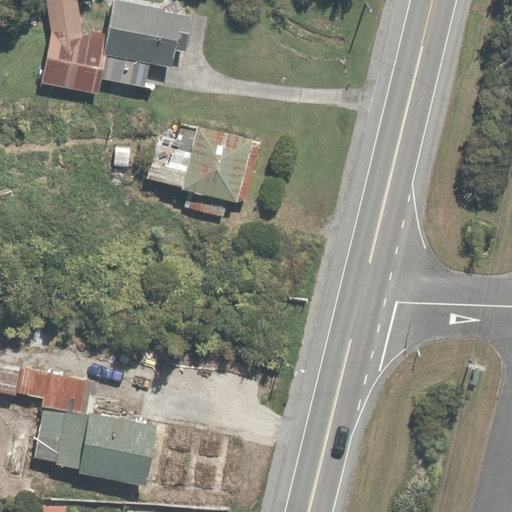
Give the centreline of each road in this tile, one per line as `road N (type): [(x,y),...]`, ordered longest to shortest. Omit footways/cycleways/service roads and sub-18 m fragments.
road 1 (primary): [(364,294),(437,0)]
road 2 (primary): [(312,511),(364,294)]
road 3 (residential): [(364,294),(511,304)]
